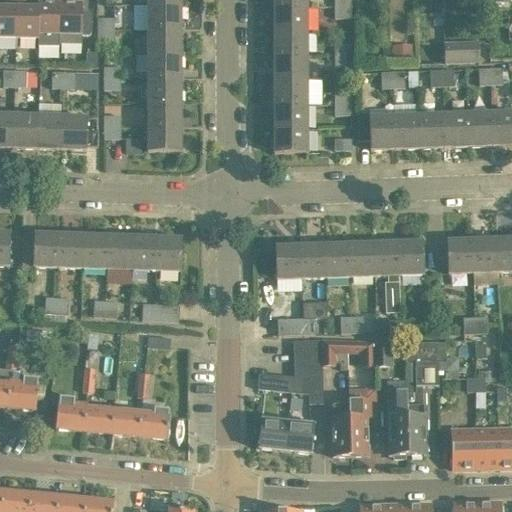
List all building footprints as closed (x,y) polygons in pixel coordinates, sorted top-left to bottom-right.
[(0,9),(0,49),(15,50),(15,41),(16,2),(15,0),(6,0),(6,2),(5,3),(4,9),(0,9)] [(37,6),(37,41),(37,48),(58,49),(58,0),(50,0),(50,6),(37,6)] [(58,0),(58,49),(58,47),(81,48),(81,38),(89,38),(91,34),(91,17),(89,13),(81,13),(81,7),(71,7),(71,1),(70,0),(58,0)] [(146,0),(147,8),(180,8),(179,0),(146,0)] [(272,0),(273,9),(306,9),(306,0),(272,0)] [(333,0),(334,9),(350,9),(350,0),(333,0)] [(17,2),(16,2),(15,41),(37,41),(37,6),(36,6),(36,10),(17,9),(17,2)] [(180,8),(147,8),(147,33),(180,32),(180,8)] [(306,9),(273,9),(273,34),(306,34),(306,9)] [(350,9),(334,9),(334,21),(351,21),(350,9)] [(97,21),(97,32),(113,32),(113,21),(97,21)] [(113,32),(97,32),(97,44),(114,44),(113,32)] [(180,32),(147,33),(147,57),(180,57),(180,32)] [(306,34),(273,34),(273,58),(306,58),(306,34)] [(443,46),(444,67),(479,66),(478,44),(443,46)] [(334,58),(350,58),(350,46),(333,47),(334,58)] [(96,68),(96,55),(86,54),(86,68),(96,68)] [(180,81),(180,57),(147,57),(147,81),(180,81)] [(306,83),(306,58),(273,58),(273,83),(306,83)] [(350,70),(350,58),(334,58),(334,70),(350,70)] [(102,81),(119,82),(119,70),(102,70),(102,81)] [(490,88),(490,71),(478,71),(478,88),(490,88)] [(501,71),(490,71),(490,88),(502,87),(501,71)] [(465,72),(441,73),(442,89),(454,89),(466,89),(465,72)] [(14,90),(14,73),(2,73),(2,90),(14,90)] [(26,74),(14,73),(14,90),(25,91),(26,74)] [(442,89),(441,73),(429,73),(430,90),(442,89)] [(392,91),(392,74),(380,75),(381,92),(392,91)] [(403,74),(392,74),(392,91),(404,91),(403,74)] [(418,90),(417,74),(407,74),(408,90),(418,90)] [(62,91),(63,75),(51,75),(51,91),(62,91)] [(74,75),(63,75),(62,91),(74,92),(74,75)] [(88,76),(88,92),(97,92),(97,76),(88,76)] [(119,82),(102,81),(103,93),(119,93),(119,82)] [(180,81),(147,81),(147,106),(180,106),(180,81)] [(306,83),(273,83),(273,107),(306,107),(306,83)] [(334,107),(350,107),(350,95),(333,95),(334,107)] [(180,130),(180,106),(147,106),(147,130),(180,130)] [(306,107),(273,107),(273,132),(306,132),(306,107)] [(350,107),(334,107),(334,118),(350,119),(350,107)] [(511,114),(491,115),(492,149),(511,147),(511,114)] [(491,115),(467,116),(468,149),(492,149),(491,115)] [(468,149),(467,116),(442,117),(443,150),(468,149)] [(13,118),(0,117),(0,150),(12,151),(13,118)] [(442,117),(418,118),(419,151),(443,150),(442,117)] [(37,118),(13,118),(12,151),(36,151),(37,118)] [(37,118),(36,151),(60,152),(61,119),(37,118)] [(103,130),(120,130),(120,118),(103,119),(103,130)] [(419,151),(418,118),(393,119),(394,152),(419,151)] [(86,120),(61,119),(60,152),(85,153),(86,120)] [(394,152),(393,119),(356,120),(357,144),(369,144),(369,153),(394,152)] [(120,142),(120,130),(103,130),(103,142),(120,142)] [(180,130),(147,130),(147,155),(180,155),(180,130)] [(306,132),(273,132),(273,157),(306,157),(306,132)] [(350,141),(334,142),(334,153),(350,153),(350,141)] [(0,235),(0,268),(9,269),(10,235),(0,235)] [(57,270),(58,237),(33,236),(32,269),(57,270)] [(58,237),(57,270),(82,271),(83,238),(58,237)] [(83,238),(82,271),(106,272),(107,239),(83,238)] [(107,239),(106,272),(130,273),(132,239),(107,239)] [(156,240),(132,239),(130,273),(155,273),(156,240)] [(181,241),(156,240),(155,273),(180,274),(181,241)] [(511,240),(496,241),(497,275),(511,274),(511,240)] [(497,275),(496,241),(471,242),(472,276),(497,275)] [(472,276),(471,242),(446,243),(447,276),(472,276)] [(422,244),(397,245),(398,278),(423,277),(422,244)] [(374,279),(373,245),(348,246),(349,280),(374,279)] [(398,278),(397,245),(373,245),(374,279),(398,278)] [(348,246),(324,247),(325,281),(349,280),(348,246)] [(325,281),(324,247),(299,248),(301,282),(325,281)] [(301,282),(299,248),(274,249),(276,282),(301,282)] [(32,279),(32,269),(32,262),(21,261),(21,278),(32,279)] [(55,317),(56,301),(44,300),(44,317),(55,317)] [(56,301),(55,317),(67,318),(68,302),(56,301)] [(104,321),(105,304),(93,303),(92,320),(104,321)] [(105,304),(104,321),(115,322),(117,305),(105,304)] [(151,324),(152,307),(142,307),(141,323),(151,324)] [(179,309),(152,307),(151,324),(178,326),(179,309)] [(351,336),(351,319),(339,320),(340,337),(351,336)] [(351,319),(351,336),(363,336),(363,319),(351,319)] [(486,319),(474,320),(475,337),(486,336),(486,319)] [(475,337),(474,320),(462,320),(463,337),(475,337)] [(302,338),(301,321),(276,322),(277,338),(302,338)] [(301,321),(302,338),(314,337),(314,321),(301,321)] [(403,339),(402,322),(388,323),(388,340),(403,339)] [(417,322),(402,322),(403,339),(418,339),(417,322)] [(122,335),(122,347),(134,347),(134,335),(122,335)] [(169,352),(169,351),(170,341),(147,339),(146,350),(169,352)] [(321,355),(321,343),(292,344),(293,356),(321,355)] [(346,355),(347,344),(321,343),(321,355),(321,364),(334,363),(338,364),(338,373),(347,372),(346,355)] [(347,344),(346,355),(361,356),(362,370),(373,370),(373,347),(373,345),(347,344)] [(406,383),(407,458),(425,458),(424,408),(412,408),(412,394),(417,394),(417,389),(438,389),(438,345),(405,345),(406,383)] [(390,346),(373,347),(373,370),(391,370),(390,346)] [(6,360),(17,361),(19,349),(7,348),(6,360)] [(508,349),(496,350),(497,357),(509,357),(508,349)] [(321,355),(293,356),(293,367),(321,367),(321,364),(321,355)] [(443,378),(455,378),(455,356),(444,356),(443,378)] [(17,361),(6,360),(5,372),(16,373),(17,361)] [(488,371),(487,362),(475,362),(476,371),(488,371)] [(322,378),(321,367),(293,367),(293,379),(322,378)] [(94,381),(95,373),(83,372),(82,380),(94,381)] [(150,377),(138,376),(137,388),(149,390),(150,377)] [(292,396),(293,379),(258,377),(257,392),(292,396)] [(293,379),(292,396),(308,397),(308,407),(322,407),(322,378),(293,379)] [(475,395),(475,382),(466,382),(467,395),(475,395)] [(484,395),(484,382),(475,382),(475,395),(484,395)] [(388,384),(388,408),(390,458),(407,458),(406,383),(388,384)] [(0,409),(7,410),(9,385),(9,384),(8,384),(8,386),(0,385),(0,409)] [(37,387),(9,385),(7,410),(35,413),(37,387)] [(93,397),(93,389),(82,387),(81,395),(93,397)] [(137,388),(136,401),(147,402),(149,390),(137,388)] [(376,410),(375,392),(355,392),(356,405),(365,405),(365,410),(376,410)] [(83,434),(85,408),(77,407),(78,402),(68,401),(67,406),(57,405),(55,431),(83,434)] [(127,402),(125,414),(113,413),(110,437),(138,439),(140,415),(141,403),(127,402)] [(367,458),(365,410),(365,405),(356,405),(348,405),(348,410),(349,421),(350,459),(367,458)] [(87,408),(85,408),(83,434),(110,437),(113,413),(86,410),(87,408)] [(350,459),(349,421),(348,410),(331,411),(332,459),(350,459)] [(166,418),(140,415),(138,439),(165,442),(168,416),(167,416),(166,418)] [(284,454),(287,425),(260,422),(257,451),(284,454)] [(313,428),(287,425),(284,454),(311,456),(313,428)] [(511,471),(511,432),(497,433),(498,472),(511,471)] [(475,472),(474,433),(450,434),(451,473),(475,472)] [(498,472),(497,433),(474,433),(475,472),(498,472)] [(28,511),(30,497),(2,494),(0,511),(28,511)] [(56,511),(57,499),(30,497),(28,511),(56,511)] [(57,499),(56,511),(83,511),(85,502),(57,499)] [(112,511),(113,505),(85,502),(83,511),(112,511)]
